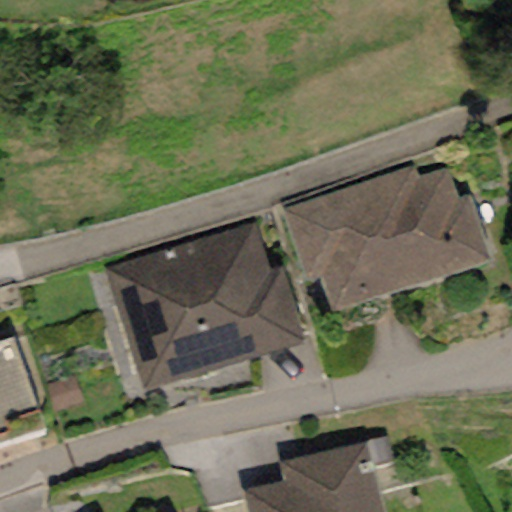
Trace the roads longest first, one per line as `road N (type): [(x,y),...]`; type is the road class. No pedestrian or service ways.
road 1 (residential): [(511,106),(0,274)]
road 2 (residential): [(0,490),(467,366)]
